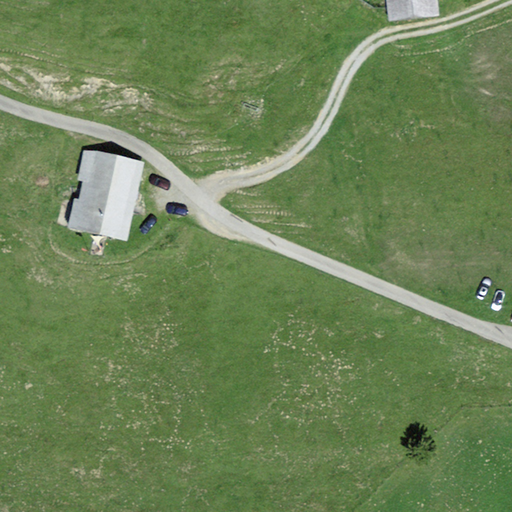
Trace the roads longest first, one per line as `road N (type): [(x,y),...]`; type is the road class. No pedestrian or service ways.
road 1 (track): [(509,0),(419,36),(374,43),(345,67),(304,139),(189,194)]
road 2 (track): [(511,344),(189,194)]
road 3 (track): [(189,194),(129,142),(0,102)]
